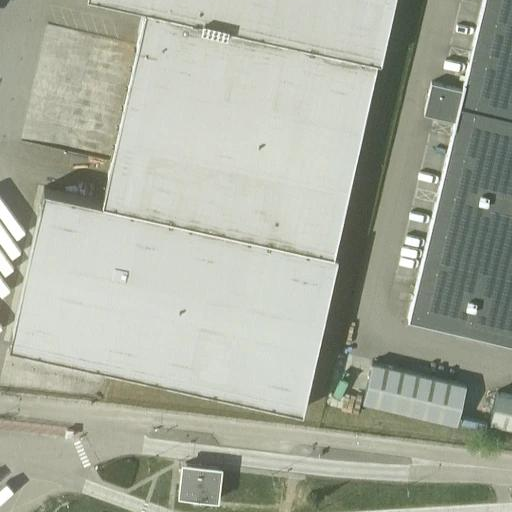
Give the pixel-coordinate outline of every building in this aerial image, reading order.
[(393,0),(117,0),(145,6),(102,200),(44,187),(9,344),(303,409),(338,253),(334,252),(377,58),(380,58),(393,0)] [(455,120),(408,320),(511,344),(511,0),(483,0),(462,90),(431,82),(424,113),(455,120)] [(363,401),(457,424),(466,384),(372,362),(363,401)] [(491,424),(511,428),(511,393),(499,391),(491,424)] [(219,500),(222,472),(222,467),(182,462),(178,492),(178,496),(219,500)]
